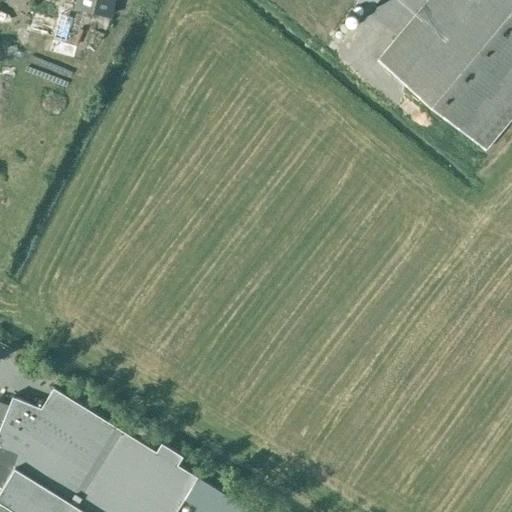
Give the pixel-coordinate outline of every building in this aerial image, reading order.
[(115,0),(77,0),(75,7),(111,17),(115,0)] [(511,0),(426,0),(377,59),(483,149),(511,115),(511,0)] [(31,14),(29,28),(46,30),(47,16),(31,14)] [(12,371),(8,382),(31,389),(34,379),(12,371)] [(12,396),(0,427),(0,485),(1,487),(0,488),(0,500),(18,511),(174,511),(196,478),(175,465),(182,455),(161,441),(154,452),(54,387),(41,407),(12,396)] [(196,507),(192,511),(255,511),(198,476),(184,499),(196,507)]
